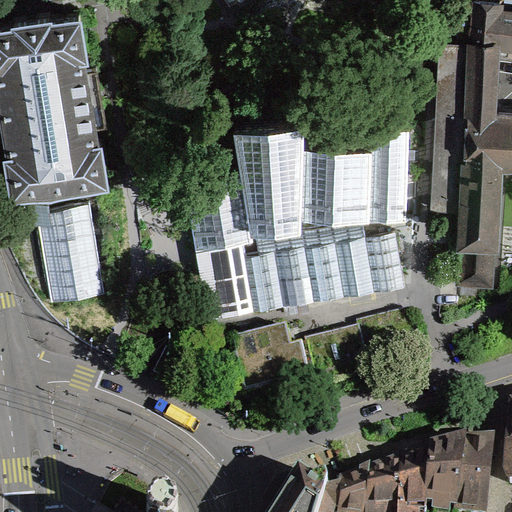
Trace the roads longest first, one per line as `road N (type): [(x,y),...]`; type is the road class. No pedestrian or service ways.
road 1 (residential): [(511,364),(230,458)]
road 2 (residential): [(230,458),(137,394),(0,352)]
